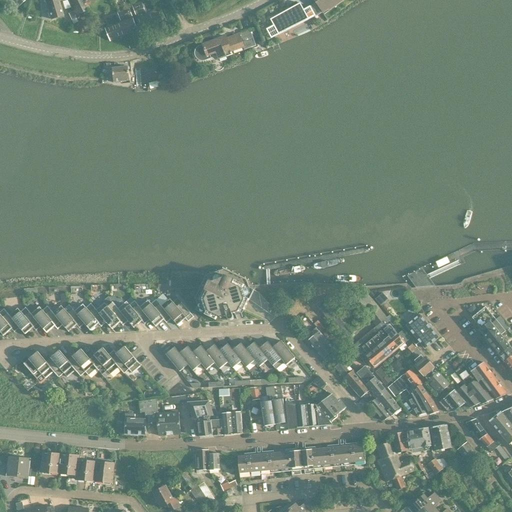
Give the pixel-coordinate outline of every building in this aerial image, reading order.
[(62,16),(58,1),(62,0),(61,0),(43,0),(44,3),(46,4),(48,11),(47,13),(48,17),(50,18),(51,20),(62,16)] [(71,0),(79,14),(86,11),(80,0),(71,0)] [(134,0),(132,1),(128,2),(131,9),(134,18),(135,20),(136,19),(140,29),(162,21),(159,13),(158,14),(156,11),(146,15),(144,9),(145,9),(141,0),(134,0)] [(148,0),(153,10),(160,6),(161,6),(157,0),(148,0)] [(314,0),(323,13),(341,0),(314,0)] [(134,18),(129,3),(129,4),(131,9),(118,14),(122,23),(105,29),(110,41),(119,38),(138,30),(133,19),(134,18)] [(274,25),(261,32),(263,38),(265,37),(266,42),(279,35),(309,20),(315,16),(310,6),(303,10),(300,4),(271,20),(274,25)] [(73,12),(68,14),(71,20),(73,24),(77,22),(76,18),(73,12)] [(195,54),(195,55),(195,56),(196,58),(197,59),(198,60),(199,61),(200,61),(201,62),(203,62),(204,62),(205,61),(211,59),(210,56),(216,54),(219,60),(220,59),(221,62),(226,60),(226,57),(232,55),(231,52),(244,48),(245,50),(256,46),(250,30),(226,39),(226,37),(200,46),(199,47),(198,48),(197,49),(196,50),(195,51),(195,52),(195,54)] [(112,69),(113,79),(114,83),(130,81),(128,67),(112,69)] [(221,318),(226,316),(227,316),(228,319),(229,320),(230,320),(231,320),(232,320),(233,319),(233,318),(233,317),(232,314),(235,313),(237,320),(243,318),(241,313),(242,313),(244,310),(247,304),(254,290),(249,287),(247,280),(224,269),(206,275),(195,298),(197,305),(195,310),(215,320),(217,317),(221,318)] [(320,309),(346,340),(360,328),(350,316),(355,313),(357,315),(363,309),(377,326),(379,324),(387,317),(366,292),(345,301),(351,309),(349,311),(347,310),(346,311),(334,297),(320,309)] [(172,318),(172,319),(177,325),(185,319),(188,322),(194,317),(178,298),(173,303),(170,299),(162,306),(161,306),(172,318)] [(148,300),(140,307),(150,320),(155,327),(164,320),(166,323),(172,319),(172,318),(161,306),(162,306),(156,300),(151,304),(148,300)] [(126,302),(118,309),(128,321),(134,328),(142,321),(145,324),(150,320),(140,307),(135,301),(130,305),(126,302)] [(96,310),(106,323),(112,329),(120,322),(123,326),(128,321),(118,309),(113,302),(108,307),(105,303),(96,310)] [(74,311),(85,324),(90,331),(98,324),(101,327),(106,323),(96,310),(91,304),(86,308),(83,304),(74,311)] [(61,305),(53,313),(63,325),(69,332),(77,325),(79,328),(85,324),(74,311),(75,311),(69,305),(64,309),(61,305)] [(39,307),(31,314),(41,326),(41,327),(47,333),(55,326),(58,330),(63,325),(53,313),(48,306),(43,310),(39,307)] [(485,307),(472,318),(481,329),(481,330),(480,331),(500,356),(501,355),(506,361),(505,362),(511,369),(511,349),(509,345),(501,335),(506,332),(498,322),(485,307)] [(9,315),(20,328),(19,328),(25,335),(33,328),(36,331),(41,326),(31,314),(26,308),(21,312),(18,308),(10,315),(9,315)] [(14,332),(19,328),(20,328),(9,315),(10,315),(4,309),(0,312),(0,332),(3,336),(11,329),(14,332)] [(420,315),(407,326),(425,349),(439,338),(420,315)] [(387,317),(379,324),(382,327),(389,322),(392,326),(395,323),(389,316),(388,317),(387,317)] [(389,335),(399,348),(405,342),(392,327),(386,332),(389,335)] [(308,341),(316,349),(327,340),(316,328),(305,337),(309,341),(308,341)] [(373,329),(367,334),(370,337),(376,332),(373,329)] [(378,334),(393,352),(399,348),(389,335),(386,337),(381,331),(378,334)] [(367,333),(361,339),(364,342),(370,337),(367,334),(367,333)] [(377,345),(387,357),(393,352),(378,334),(371,339),(377,346),(377,345)] [(356,349),(358,348),(364,342),(361,339),(353,345),(356,349)] [(324,358),(327,362),(338,353),(327,340),(316,349),(323,358),(324,358)] [(272,348),(281,359),(284,363),(286,365),(295,358),(281,341),(273,348),(272,348)] [(366,344),(381,362),(387,357),(377,345),(377,346),(374,347),(369,341),(366,344)] [(255,360),(254,361),(259,367),(268,360),(259,349),(254,342),(246,349),(246,350),(255,360)] [(259,349),(268,360),(276,370),(284,363),(281,359),(272,348),(273,348),(268,342),(259,349)] [(241,343),(233,350),(232,350),(241,361),(241,362),(246,368),(254,361),(255,360),(246,350),(246,349),(241,343)] [(417,364),(415,365),(424,375),(433,367),(413,343),(408,348),(412,353),(411,353),(416,359),(415,361),(417,364)] [(228,344),(220,351),(219,351),(228,362),(233,368),(241,362),(241,361),(232,350),(233,350),(228,344)] [(365,355),(375,368),(381,362),(366,344),(362,347),(368,353),(365,355)] [(206,352),(215,363),(219,369),(228,362),(219,351),(220,351),(215,345),(206,352)] [(202,364),(201,364),(206,370),(215,363),(206,352),(201,346),(193,353),(202,364)] [(108,355),(119,367),(119,368),(124,374),(129,370),(132,373),(141,366),(125,347),(117,354),(114,351),(109,355),(108,355)] [(166,355),(177,369),(180,372),(188,365),(179,354),(180,353),(175,347),(166,355)] [(188,365),(193,371),(201,364),(202,364),(193,353),(188,347),(180,353),(179,354),(188,365)] [(87,356),(97,369),(102,375),(107,371),(110,375),(119,368),(119,367),(108,355),(109,355),(103,348),(95,355),(92,352),(87,356)] [(75,370),(81,376),(86,372),(89,376),(97,369),(87,356),(81,349),(73,356),(70,353),(65,357),(65,358),(75,370)] [(49,354),(44,359),(43,359),(54,371),(53,371),(59,378),(64,373),(67,377),(75,370),(65,358),(65,357),(60,351),(51,357),(49,354)] [(43,359),(44,359),(38,352),(30,359),(27,356),(21,360),(29,370),(28,371),(28,373),(30,375),(32,375),(33,374),(37,379),(42,375),(45,378),(53,371),(54,371),(43,359)] [(335,367),(357,392),(361,398),(364,396),(369,401),(373,398),(371,396),(374,395),(344,359),(335,367)] [(471,372),(479,382),(482,380),(496,399),(505,395),(506,392),(484,362),(471,372)] [(463,364),(454,371),(465,384),(457,391),(471,407),(482,403),(482,404),(493,400),(470,372),(463,364)] [(359,375),(373,393),(382,386),(367,368),(359,375)] [(397,380),(388,388),(396,397),(404,391),(406,390),(406,389),(411,384),(425,404),(429,413),(431,415),(440,412),(435,403),(421,385),(422,383),(411,369),(404,375),(397,380)] [(428,380),(439,393),(445,388),(449,384),(438,371),(428,380)] [(327,385),(319,376),(312,383),(323,390),(327,385)] [(387,376),(382,380),(385,384),(386,385),(391,381),(387,376)] [(408,396),(418,415),(429,413),(425,404),(411,384),(406,389),(406,390),(411,395),(408,396)] [(451,392),(444,398),(439,402),(448,412),(454,411),(465,403),(449,384),(445,388),(449,392),(451,391),(451,392)] [(373,393),(393,416),(401,409),(382,386),(373,393)] [(328,419),(333,425),(330,421),(332,421),(337,417),(337,415),(339,414),(346,408),(340,401),(338,402),(332,394),(317,407),(315,405),(327,419),(328,419)] [(370,407),(372,409),(374,409),(384,420),(391,416),(374,395),(371,396),(373,398),(369,401),(370,403),(370,404),(371,405),(370,407)] [(272,401),(275,425),(286,423),(283,399),(272,401)] [(148,417),(148,423),(158,422),(159,437),(181,435),(179,413),(158,414),(157,400),(139,402),(140,414),(145,413),(145,417),(148,417)] [(199,417),(199,421),(198,421),(199,436),(212,436),(211,421),(210,421),(209,417),(213,417),(210,408),(208,401),(187,402),(192,418),(199,417)] [(261,403),(263,419),(264,426),(275,425),(272,401),(261,403)] [(289,429),(298,428),(296,406),(295,404),(286,406),(289,429)] [(296,406),(298,428),(333,425),(328,419),(327,419),(315,405),(296,406)] [(213,417),(209,417),(210,421),(211,421),(212,436),(224,436),(222,416),(222,414),(221,414),(217,414),(214,406),(210,408),(213,417)] [(511,408),(503,412),(511,423),(511,408)] [(232,413),(222,414),(222,416),(224,436),(234,435),(232,413)] [(232,413),(234,435),(243,434),(241,413),(232,413)] [(490,422),(511,447),(511,425),(501,413),(490,422)] [(125,435),(145,436),(146,421),(134,420),(135,416),(126,415),(125,435)] [(466,423),(479,440),(487,433),(476,419),(466,423)] [(452,448),(448,426),(448,425),(431,429),(436,451),(452,448)] [(432,446),(429,429),(416,431),(408,433),(411,446),(413,449),(425,447),(426,449),(430,449),(431,446),(432,446)] [(487,433),(479,440),(481,439),(491,452),(495,449),(496,449),(506,461),(509,458),(500,446),(495,440),(493,441),(487,433)] [(404,454),(408,454),(404,434),(393,435),(398,453),(404,452),(404,454)] [(401,477),(416,471),(413,465),(410,458),(400,462),(392,442),(377,448),(382,460),(379,461),(388,482),(393,480),(397,489),(399,490),(404,488),(405,486),(401,477)] [(476,462),(480,459),(467,443),(458,450),(472,468),(477,464),(476,462)] [(303,451),(305,474),(314,473),(314,469),(366,464),(364,445),(303,451)] [(198,470),(208,469),(207,450),(197,451),(198,470)] [(207,450),(208,469),(209,469),(209,471),(220,470),(219,453),(209,453),(209,450),(207,450)] [(238,457),(240,476),(292,471),(293,475),(302,474),(299,451),(238,457)] [(41,472),(59,474),(60,456),(43,454),(41,472)] [(60,456),(59,474),(77,476),(77,475),(78,461),(79,461),(79,457),(60,456)] [(28,476),(28,471),(29,460),(10,458),(8,477),(15,478),(15,475),(28,476)] [(435,459),(428,464),(436,475),(437,474),(441,471),(443,470),(448,466),(443,459),(436,460),(435,459)] [(77,475),(77,476),(76,480),(94,482),(96,463),(79,461),(78,461),(77,475)] [(96,463),(94,482),(112,483),(114,465),(96,463)] [(190,491),(201,504),(207,499),(185,472),(177,479),(188,493),(190,491)] [(490,474),(484,479),(489,485),(495,480),(490,474)] [(204,482),(198,486),(206,498),(207,497),(209,500),(210,500),(212,503),(216,500),(214,498),(214,497),(204,482)] [(167,505),(170,511),(171,511),(180,507),(175,498),(172,500),(165,487),(153,493),(161,508),(167,505)] [(424,495),(408,509),(410,511),(421,511),(438,498),(434,494),(428,500),(424,495)] [(438,498),(421,511),(437,511),(438,511),(434,507),(441,501),(438,498)] [(296,504),(286,511),(302,511),(309,506),(306,503),(300,508),(296,504)]
